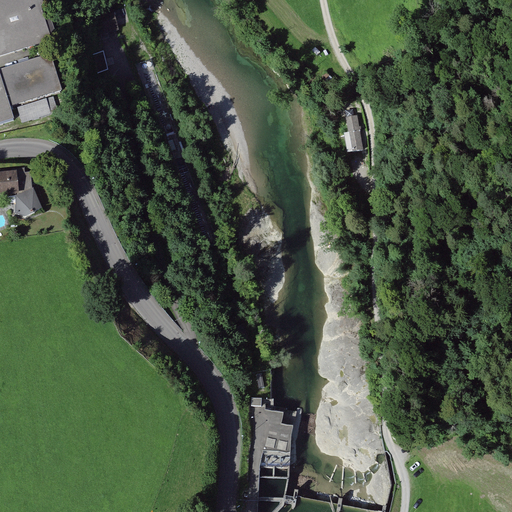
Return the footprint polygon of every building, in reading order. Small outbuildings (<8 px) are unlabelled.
[(0,58),(65,38),(56,8),(60,6),(58,0),(16,0),(0,5),(0,58)] [(119,12),(98,15),(102,37),(123,33),(119,12)] [(94,55),(96,72),(107,71),(105,53),(94,55)] [(65,57),(0,76),(0,131),(27,124),(23,109),(76,94),(65,57)] [(359,117),(347,119),(352,153),(364,151),(359,117)] [(0,173),(0,196),(16,195),(16,197),(16,214),(26,218),(36,213),(35,212),(42,209),(34,189),(32,190),(31,173),(25,174),(25,169),(16,170),(16,172),(0,173)]
